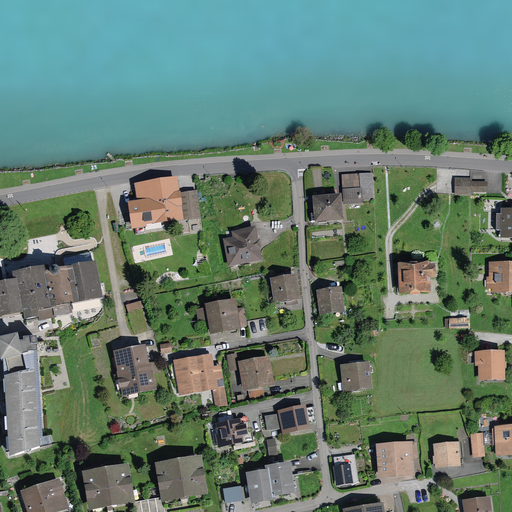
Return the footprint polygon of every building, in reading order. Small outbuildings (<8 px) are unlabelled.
[(361,202),(361,201),(373,200),(372,174),(342,176),(345,203),(361,202)] [(455,195),(470,195),(471,191),(471,183),(471,180),(456,180),(455,195)] [(486,192),(486,183),(471,183),(471,191),(486,192)] [(144,223),(178,218),(173,184),(138,189),(140,204),(131,205),(134,228),(144,226),(144,223)] [(311,215),(311,222),(341,219),(339,198),(314,200),(316,214),(311,215)] [(505,235),(511,235),(511,213),(505,213),(505,215),(497,215),(496,231),(505,231),(505,235)] [(224,238),(230,265),(259,259),(254,230),(249,231),(249,228),(241,229),(238,228),(235,228),(232,232),(232,237),(224,238)] [(72,305),(72,303),(100,298),(91,253),(63,259),(65,269),(64,269),(64,273),(58,274),(57,272),(55,271),(53,271),(52,274),(52,276),(38,278),(38,274),(15,278),(17,288),(15,289),(14,284),(4,286),(5,291),(0,291),(0,314),(10,313),(11,317),(21,315),(21,311),(24,310),(26,319),(37,317),(35,308),(45,306),(46,309),(38,310),(40,319),(72,313),(71,305),(72,305)] [(495,279),(495,290),(511,290),(511,266),(492,266),(492,279),(495,279)] [(401,268),(402,293),(428,292),(427,278),(434,277),(434,267),(401,268)] [(297,303),(297,299),(297,298),(294,279),(269,283),(271,293),(275,293),(276,302),(287,300),(287,305),(297,303)] [(319,294),(321,313),(342,310),(340,292),(319,294)] [(238,329),(238,327),(246,326),(243,310),(235,311),(234,304),(199,310),(201,324),(210,322),(212,333),(238,329)] [(128,314),(134,334),(148,330),(142,310),(128,314)] [(450,320),(451,328),(468,328),(468,320),(450,320)] [(13,434),(10,435),(15,455),(39,447),(35,429),(38,429),(37,419),(36,420),(34,411),(37,410),(36,401),(35,401),(33,392),(35,392),(35,382),(34,382),(32,374),(34,373),(34,363),(33,363),(31,354),(37,354),(37,339),(23,340),(23,344),(18,344),(17,337),(1,341),(10,378),(7,379),(11,397),(8,397),(12,415),(9,416),(13,434)] [(118,394),(153,387),(150,374),(159,372),(157,363),(146,365),(143,351),(118,356),(122,375),(115,377),(118,394)] [(481,354),(482,380),(502,379),(501,354),(481,354)] [(228,356),(230,371),(238,370),(236,355),(228,356)] [(216,405),(217,407),(225,405),(219,369),(211,370),(209,359),(169,366),(176,393),(202,389),(205,407),(216,405)] [(263,387),(270,386),(266,364),(266,363),(243,367),(248,391),(263,388),(263,387)] [(348,382),(349,391),(370,389),(368,364),(367,364),(342,367),(344,382),(348,382)] [(307,427),(307,424),(316,422),(314,407),(284,413),(285,419),(282,420),(284,433),(307,427)] [(251,443),(251,442),(253,441),(252,430),(249,431),(246,419),(238,420),(239,423),(219,427),(220,432),(217,432),(219,446),(235,442),(236,446),(251,443)] [(493,430),(494,445),(498,444),(498,453),(511,452),(511,430),(511,426),(496,427),(493,430)] [(472,436),(474,456),(484,455),(482,435),(472,436)] [(403,473),(403,472),(410,472),(409,458),(416,457),(415,444),(407,444),(407,447),(381,449),(382,467),(379,467),(379,471),(382,471),(383,474),(403,473)] [(437,463),(438,466),(458,464),(456,447),(436,449),(437,458),(433,459),(433,462),(434,463),(437,463)] [(196,492),(195,490),(203,488),(198,462),(159,469),(163,495),(171,494),(171,496),(187,495),(187,494),(196,492)] [(339,480),(340,485),(351,483),(349,466),(337,468),(335,468),(337,480),(339,480)] [(289,476),(288,467),(268,470),(269,473),(272,494),(301,490),(298,474),(289,476)] [(123,501),(123,498),(131,497),(126,471),(86,477),(91,504),(98,502),(99,505),(106,504),(107,508),(117,506),(116,502),(123,501)] [(242,487),(244,503),(273,498),(272,494),(269,473),(249,477),(250,486),(242,487)] [(28,506),(29,511),(54,511),(66,508),(58,484),(20,496),(24,507),(28,506)] [(164,511),(162,498),(155,499),(157,511),(164,511)] [(148,500),(149,511),(157,511),(155,499),(148,500)] [(140,502),(142,511),(149,511),(148,500),(140,502)] [(133,503),(134,511),(142,511),(140,502),(133,503)] [(464,505),(464,511),(490,511),(490,502),(464,505)]
